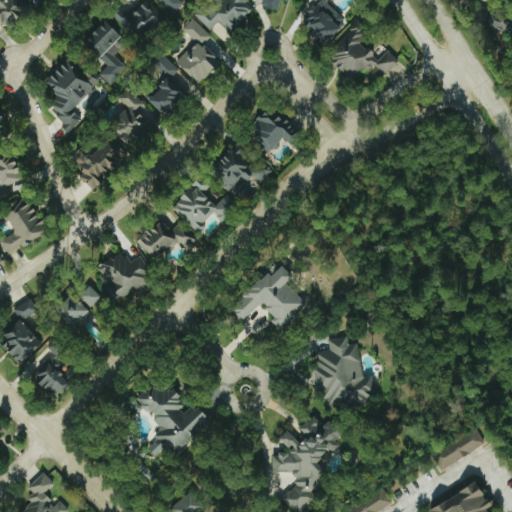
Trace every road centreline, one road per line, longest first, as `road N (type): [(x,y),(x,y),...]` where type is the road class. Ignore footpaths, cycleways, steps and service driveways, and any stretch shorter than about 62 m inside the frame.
road 1 (residential): [(349,142),(241,237),(0,486)]
road 2 (residential): [(308,93),(288,72),(251,75),(137,193),(0,289)]
road 3 (residential): [(85,233),(15,67),(82,0)]
road 4 (secondary): [(402,0),(511,171)]
road 5 (residential): [(109,511),(0,389)]
road 6 (residential): [(464,50),(364,116),(349,142)]
road 7 (residential): [(349,142),(374,138),(479,73)]
